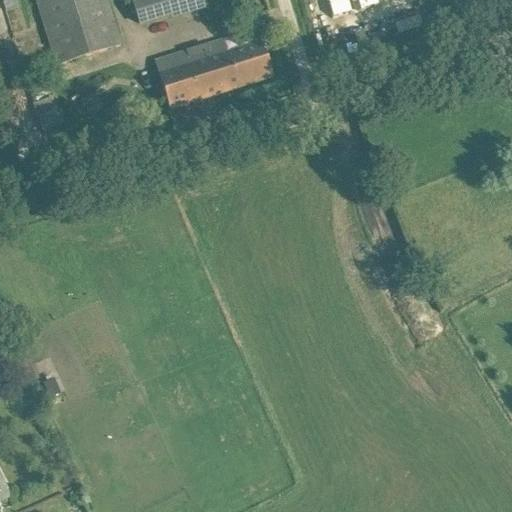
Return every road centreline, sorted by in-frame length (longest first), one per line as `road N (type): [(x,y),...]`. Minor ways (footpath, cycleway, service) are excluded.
road 1 (tertiary): [(315,110),(0,209)]
road 2 (tertiary): [(511,41),(315,110)]
